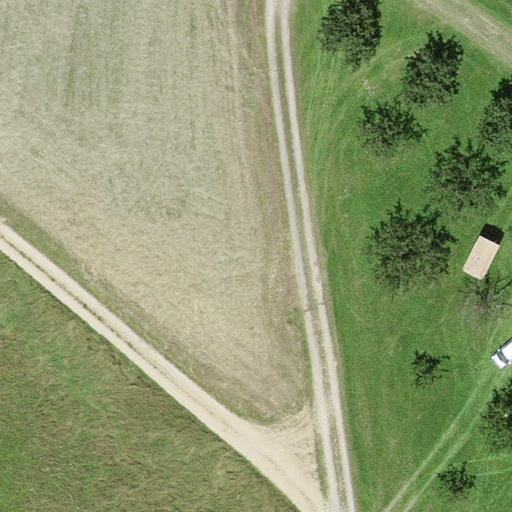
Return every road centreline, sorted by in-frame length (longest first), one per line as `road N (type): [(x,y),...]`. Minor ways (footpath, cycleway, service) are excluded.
road 1 (track): [(343,511),(288,141),(279,0)]
road 2 (track): [(311,511),(0,232)]
